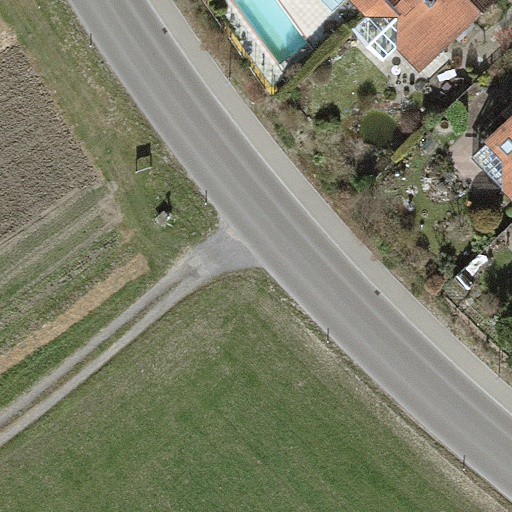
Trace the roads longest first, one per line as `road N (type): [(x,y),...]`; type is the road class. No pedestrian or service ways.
road 1 (secondary): [(109,0),(145,58),(326,286),(511,456)]
road 2 (track): [(0,431),(266,217)]
